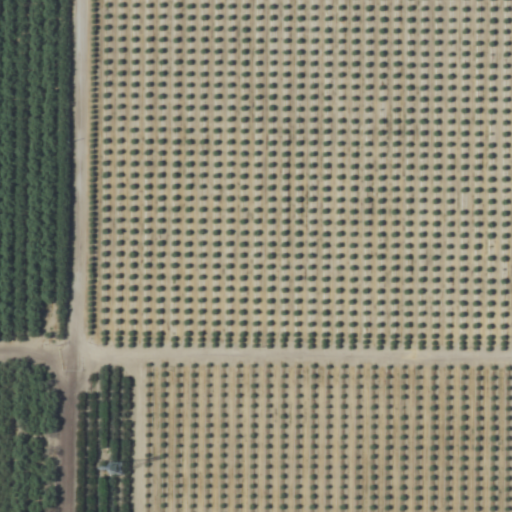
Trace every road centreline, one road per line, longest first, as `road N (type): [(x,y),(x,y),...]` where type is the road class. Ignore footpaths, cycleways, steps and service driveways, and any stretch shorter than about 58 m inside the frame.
road 1 (residential): [(68,511),(76,0)]
road 2 (track): [(0,349),(511,355)]
